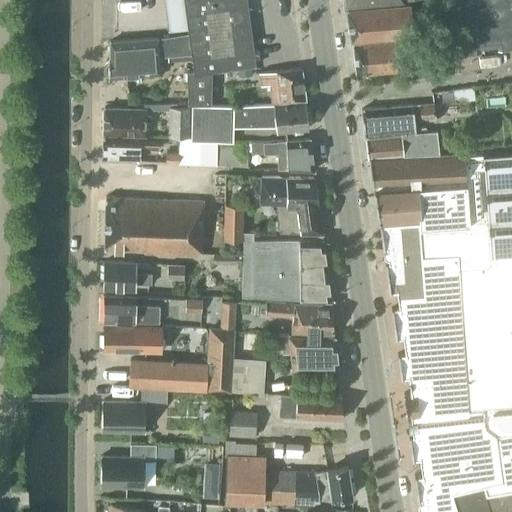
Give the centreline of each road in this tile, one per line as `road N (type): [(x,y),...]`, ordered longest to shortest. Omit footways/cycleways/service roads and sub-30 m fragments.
road 1 (primary): [(391,511),(319,0)]
road 2 (residential): [(86,0),(81,511)]
road 3 (residential): [(0,395),(0,110)]
